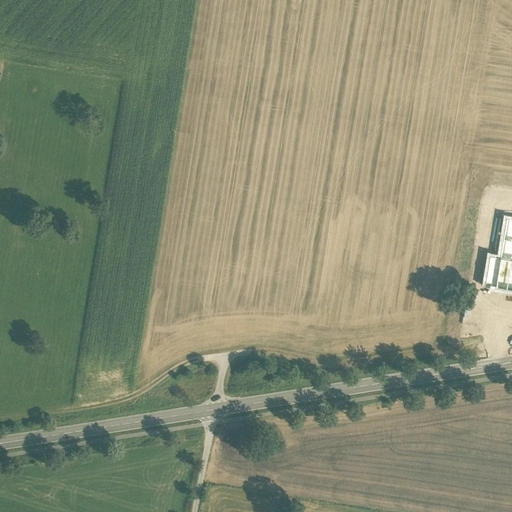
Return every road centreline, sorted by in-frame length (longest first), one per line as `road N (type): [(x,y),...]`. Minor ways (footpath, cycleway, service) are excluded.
road 1 (secondary): [(0,446),(511,362)]
road 2 (track): [(0,419),(126,399),(191,360),(256,351)]
road 3 (track): [(442,348),(336,363),(256,351)]
road 4 (track): [(194,511),(224,356)]
